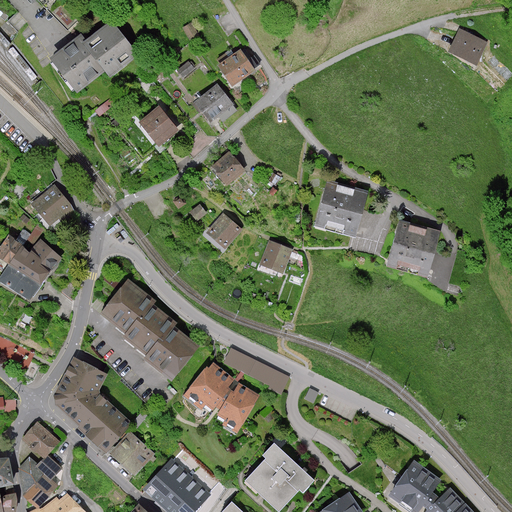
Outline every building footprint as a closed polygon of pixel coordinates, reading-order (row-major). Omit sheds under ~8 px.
[(18,10),(8,20),(18,30),(28,20),(18,10)] [(79,35),(51,57),(77,92),(105,71),(110,77),(138,55),(111,21),(84,42),(79,35)] [(192,23),(182,28),(191,42),(200,37),(192,23)] [(491,40),(463,28),(453,50),(481,63),(491,40)] [(240,49),(218,65),(233,86),(255,70),(240,49)] [(189,61),(177,70),(184,79),(196,70),(189,61)] [(217,84),(194,102),(211,122),(234,104),(217,84)] [(159,106),(139,122),(159,147),(179,131),(159,106)] [(245,170),(229,151),(211,167),(227,186),(245,170)] [(368,192),(327,181),(315,225),(356,236),(368,192)] [(55,185),(31,204),(50,226),(73,207),(55,185)] [(172,201),(178,209),(186,203),(181,195),(172,201)] [(199,204),(189,212),(197,221),(207,214),(199,204)] [(223,213),(207,232),(225,248),(241,229),(223,213)] [(440,231),(399,220),(387,266),(428,277),(440,231)] [(29,252),(45,229),(38,223),(30,234),(23,229),(16,240),(29,252)] [(16,240),(9,234),(0,247),(0,258),(9,264),(0,278),(0,281),(30,301),(62,257),(41,240),(29,252),(16,240)] [(293,250),(269,241),(260,264),(284,274),(293,250)] [(156,301),(128,279),(102,312),(127,332),(123,337),(146,355),(144,359),(172,381),(200,346),(175,327),(177,324),(153,305),(156,301)] [(62,291),(73,300),(76,288),(68,281),(62,291)] [(268,389),(281,395),(290,376),(231,348),(224,363),(270,385),(268,389)] [(108,374),(77,358),(55,395),(56,405),(107,453),(133,423),(100,394),(99,390),(108,374)] [(237,380),(212,362),(187,396),(212,414),(237,380)] [(260,395),(238,383),(217,419),(240,434),(260,395)] [(319,392),(309,388),(304,399),(314,403),(319,392)] [(16,399),(4,400),(5,409),(5,414),(16,414),(16,399)] [(60,440),(38,421),(23,438),(46,457),(60,440)] [(154,454),(130,432),(110,454),(135,476),(154,454)] [(315,481),(274,443),(262,456),(266,459),(245,481),(278,511),(279,511),(300,490),(303,494),(315,481)] [(29,493),(28,511),(90,511),(69,488),(65,491),(55,479),(65,468),(53,456),(42,465),(34,457),(22,469),(29,493)] [(0,511),(16,511),(18,500),(16,493),(7,495),(0,496),(0,487),(5,487),(15,485),(9,458),(3,458),(0,458),(0,511)] [(195,511),(211,495),(172,458),(143,489),(168,511),(195,511)] [(407,511),(422,511),(451,491),(413,463),(388,497),(407,511)] [(422,511),(470,511),(451,491),(422,511)] [(362,511),(350,492),(319,511),(362,511)] [(243,511),(232,501),(221,511),(243,511)]
